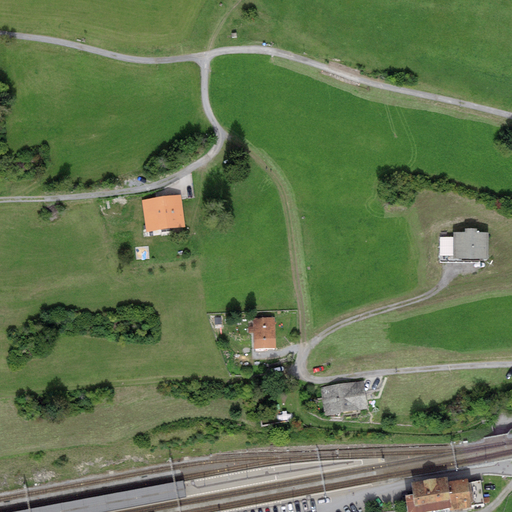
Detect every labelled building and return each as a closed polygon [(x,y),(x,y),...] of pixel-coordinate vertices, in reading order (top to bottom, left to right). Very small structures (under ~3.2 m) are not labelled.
[(180,197),(154,199),(158,231),(183,228),(180,197)] [(455,235),(455,260),(487,261),(487,235),(455,235)] [(276,319),(253,319),(253,350),(276,350),(276,319)] [(343,354),(326,358),(329,369),(346,365),(343,354)] [(362,384),(320,389),(324,416),(365,411),(362,384)] [(184,483),(22,511),(105,511),(187,497),(184,483)] [(401,493),(404,511),(462,511),(471,511),(467,484),(401,493)]
